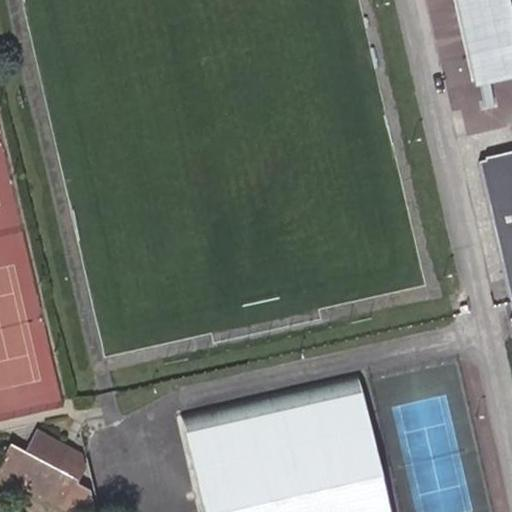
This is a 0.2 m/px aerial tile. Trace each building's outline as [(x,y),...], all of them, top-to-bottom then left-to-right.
[(511,73),(511,22),(507,0),(451,0),(470,82),(511,73)] [(511,155),(476,164),(488,217),(511,211),(511,155)] [(511,211),(488,217),(511,322),(511,325),(508,326),(511,341),(511,211)] [(393,511),(372,381),(191,410),(207,511),(393,511)] [(0,476),(56,502),(68,478),(48,468),(58,447),(23,431),(13,452),(0,445),(0,476)]
